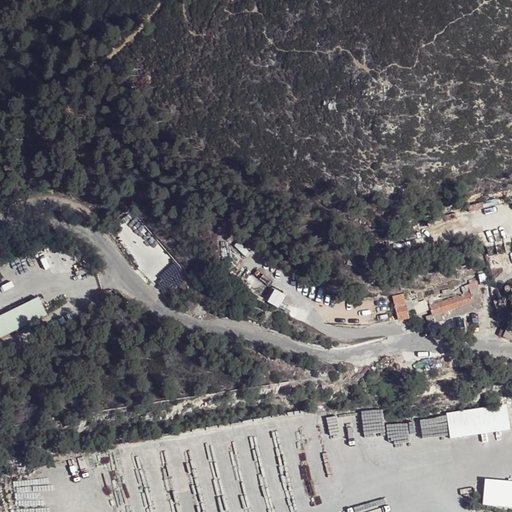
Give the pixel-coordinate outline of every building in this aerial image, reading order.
[(131,229),(124,218),(117,223),(125,233),(131,229)] [(488,277),(476,281),(478,288),(480,287),(481,289),(491,286),(488,277)] [(468,291),(428,305),(431,314),(424,317),(427,326),(475,310),(481,295),(478,288),(476,281),(466,285),(468,291)] [(271,288),(264,301),(277,308),(284,296),(284,295),(285,293),(283,292),(282,294),(271,288)] [(407,316),(401,294),(391,297),(393,306),(396,316),(397,320),(407,316)] [(38,298),(0,315),(0,337),(46,316),(38,298)] [(409,302),(415,311),(425,308),(423,302),(416,304),(414,301),(409,302)] [(331,305),(331,322),(356,323),(357,325),(396,316),(393,306),(357,314),(353,304),(331,305)] [(511,324),(508,323),(501,337),(509,341),(511,335),(510,334),(511,330),(511,324)] [(505,404),(445,413),(449,439),(509,430),(505,404)] [(320,417),(325,453),(338,451),(341,474),(353,472),(354,480),(370,478),(363,423),(382,421),(380,410),(320,417)]
